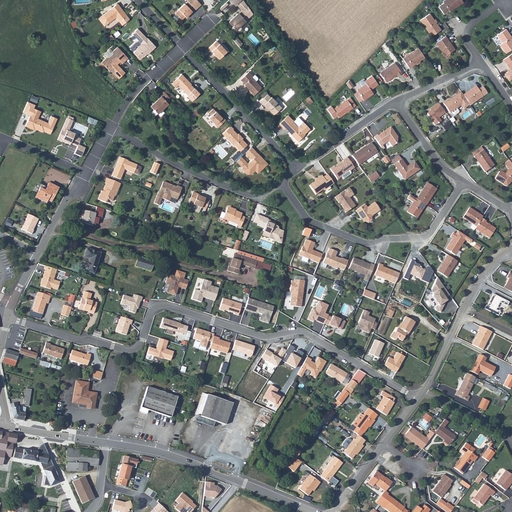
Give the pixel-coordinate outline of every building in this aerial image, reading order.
[(178,9),(178,10),(175,13),(182,20),(185,17),(186,17),(188,15),(189,16),(193,12),(192,12),(195,9),(196,10),(201,5),(196,0),(186,0),(188,1),(185,4),(184,4),(178,9)] [(252,14),(243,0),(229,0),(234,5),(236,4),(242,10),(238,14),(237,13),(229,22),(236,30),(252,14)] [(463,2),(460,0),(445,0),(443,2),(443,3),(438,6),(444,14),(449,10),(450,11),(463,2)] [(221,10),(229,4),(227,1),(219,8),(221,10)] [(118,5),(118,4),(110,10),(100,19),(105,26),(116,18),(122,25),(129,19),(120,8),(119,8),(117,5),(118,5)] [(441,30),(429,13),(420,20),(431,36),(441,30)] [(132,34),(141,43),(136,49),(143,57),(148,53),(149,53),(156,47),(147,38),(137,29),(132,34)] [(511,37),(506,29),(497,35),(502,43),(499,44),(506,53),(511,48),(511,41),(509,38),(511,37)] [(445,56),(455,49),(445,36),(436,43),(445,56)] [(226,52),(216,41),(209,48),(211,51),(219,59),(226,52)] [(108,58),(106,58),(101,62),(110,71),(111,70),(118,79),(125,73),(116,63),(119,60),(122,64),(128,58),(117,47),(113,52),(112,54),(108,58)] [(424,57),(418,48),(402,59),(409,68),(424,57)] [(511,53),(503,59),(506,64),(510,70),(504,74),(508,80),(511,77),(511,53)] [(402,73),(394,63),(379,73),(386,82),(396,75),(397,76),(402,73)] [(253,76),(248,72),(240,80),(244,84),(247,88),(249,88),(250,89),(249,91),(253,95),(261,88),(252,78),(253,76)] [(191,84),(181,74),(174,81),(172,84),(175,88),(178,85),(187,95),(191,101),(199,94),(191,85),(191,84)] [(373,94),(372,93),(370,90),(371,89),(378,84),(372,76),(364,81),(366,84),(356,90),(357,91),(363,99),(363,100),(373,94)] [(463,95),(470,105),(483,96),(476,86),(463,95)] [(158,96),(160,97),(150,106),(157,114),(168,104),(167,102),(170,99),(163,91),(158,96)] [(359,102),(363,99),(357,91),(353,94),(359,102)] [(270,98),(267,94),(259,102),(265,108),(266,107),(274,115),(281,108),(271,97),(270,98)] [(464,103),(457,94),(443,104),(450,113),(464,103)] [(356,106),(350,98),(333,109),(331,106),(327,109),(333,119),(337,116),(339,118),(356,106)] [(26,125),(25,126),(34,130),(35,128),(37,128),(37,130),(42,132),(44,131),(51,134),(58,119),(51,116),(48,123),(38,119),(41,111),(33,108),(35,105),(27,102),(23,112),(30,115),(26,125)] [(445,113),(438,104),(432,108),(432,110),(427,114),(435,126),(441,121),(438,117),(445,113)] [(208,113),(211,116),(208,118),(215,125),(217,127),(225,120),(219,113),(218,114),(213,109),(208,113)] [(284,119),(289,125),(285,129),(292,136),(293,135),(295,137),(294,138),(298,141),(305,135),(304,134),(310,129),(303,122),(297,127),(293,122),(293,121),(288,115),(284,119)] [(68,116),(62,129),(57,140),(62,142),(70,145),(71,143),(78,146),(74,154),(81,157),(85,148),(78,145),(81,139),(74,136),(74,135),(67,131),(74,119),(68,116)] [(289,125),(284,119),(280,123),(285,129),(289,125)] [(453,125),(450,121),(443,126),(446,130),(453,125)] [(237,135),(237,134),(233,129),(230,126),(222,134),(233,145),(235,146),(240,151),(247,145),(242,139),(243,138),(240,136),(239,137),(237,135)] [(395,135),(390,127),(378,136),(377,135),(374,137),(381,148),(384,147),(382,145),(388,141),(392,147),(396,144),(397,137),(395,137),(394,136),(395,135)] [(365,147),(365,146),(352,156),(358,165),(377,152),(371,143),(365,147)] [(500,148),(503,152),(509,147),(507,144),(500,148)] [(260,171),(267,164),(259,155),(259,156),(251,147),(245,152),(252,159),(247,164),(241,157),(236,161),(243,168),(242,169),(247,174),(251,174),(255,170),(257,172),(259,170),(260,171)] [(472,153),(474,156),(483,150),(481,147),(472,153)] [(494,166),(483,150),(474,156),(485,172),(494,166)] [(394,164),(401,159),(398,155),(391,160),(394,164)] [(115,168),(112,176),(120,180),(124,169),(134,173),(134,172),(138,174),(139,174),(141,168),(140,167),(137,165),(131,163),(130,163),(127,162),(128,161),(119,157),(115,168)] [(334,167),(334,166),(330,169),(337,180),(341,177),(340,176),(349,170),(349,171),(354,168),(347,157),(342,161),(343,161),(340,163),(340,164),(339,165),(338,164),(334,167)] [(393,164),(402,176),(405,174),(408,177),(419,169),(414,162),(409,166),(409,167),(407,168),(401,159),(394,164),(393,164)] [(500,171),(499,171),(494,179),(506,186),(511,180),(511,173),(508,170),(505,174),(500,171)] [(379,177),(375,171),(367,177),(371,183),(379,177)] [(323,189),(324,191),(333,184),(327,174),(323,177),(321,175),(316,179),(317,180),(309,185),(316,195),(323,189)] [(104,192),(102,191),(98,200),(106,203),(107,199),(112,201),(114,197),(115,196),(120,184),(107,178),(105,183),(106,184),(104,189),(105,190),(104,192)] [(40,186),(35,197),(50,204),(59,187),(48,182),(45,189),(40,186)] [(158,192),(154,203),(159,205),(162,198),(169,202),(171,198),(177,200),(182,188),(177,186),(176,187),(163,182),(159,192),(158,192)] [(436,189),(427,183),(416,199),(425,205),(426,205),(436,189)] [(349,188),(344,191),(335,198),(339,203),(340,202),(341,203),(341,205),(343,208),(342,208),(345,213),(355,206),(349,198),(353,195),(349,188)] [(205,198),(200,196),(197,195),(198,194),(193,192),(188,203),(201,208),(206,209),(209,201),(205,199),(205,198)] [(416,199),(410,194),(407,199),(413,202),(407,212),(417,218),(425,205),(416,199)] [(374,202),(367,208),(364,204),(355,211),(360,218),(361,218),(364,222),(365,221),(368,223),(371,220),(371,217),(373,216),(372,215),(380,210),(374,202)] [(242,213),(235,211),(233,210),(232,208),(229,207),(227,208),(223,218),(228,219),(229,221),(237,224),(236,226),(240,227),(245,217),(241,216),(242,213)] [(469,208),(462,218),(472,224),(471,227),(471,228),(474,230),(475,229),(476,226),(482,218),(483,216),(469,208)] [(82,210),(81,216),(80,219),(82,219),(81,223),(92,226),(93,221),(95,221),(96,218),(99,219),(100,212),(96,211),(95,213),(82,210)] [(38,219),(28,214),(21,229),(32,234),(33,230),(38,219)] [(279,229),(277,226),(274,225),(274,222),(264,218),(264,217),(257,214),(253,222),(258,224),(257,226),(264,228),(263,231),(268,233),(269,235),(268,238),(283,244),(284,231),(279,229)] [(476,226),(475,229),(489,238),(495,229),(485,222),(486,221),(482,218),(476,226)] [(450,237),(453,238),(445,249),(455,255),(465,240),(471,244),(473,240),(459,230),(456,234),(453,232),(450,237)] [(315,243),(306,240),(303,247),(302,246),(299,255),(319,263),(322,254),(315,251),(314,252),(312,251),(312,250),(315,243)] [(100,253),(86,249),(83,257),(89,259),(85,271),(93,274),(100,253)] [(344,270),(348,261),(341,258),(340,259),(337,258),(336,258),(334,258),(337,252),(329,249),(327,253),(327,252),(323,263),(327,265),(329,264),(333,266),(333,267),(337,269),(337,268),(344,270)] [(229,266),(227,271),(238,274),(240,268),(239,267),(242,257),(245,258),(245,259),(247,260),(247,258),(253,260),(250,268),(255,269),(258,257),(238,251),(237,254),(234,253),(232,258),(231,262),(230,262),(229,262),(228,266),(229,266)] [(437,271),(447,277),(457,261),(448,255),(437,271)] [(153,261),(138,257),(135,266),(150,271),(153,261)] [(374,266),(353,258),(349,269),(365,275),(363,280),(367,282),(374,266)] [(411,260),(403,278),(407,280),(410,274),(429,282),(433,272),(428,266),(423,269),(421,268),(420,265),(414,263),(415,261),(411,260)] [(383,265),(379,264),(374,275),(395,283),(399,273),(382,267),(383,265)] [(43,269),(45,270),(40,286),(50,289),(51,288),(57,290),(60,282),(53,280),(56,270),(52,268),(44,266),(43,269)] [(188,281),(168,274),(165,283),(169,284),(167,293),(176,295),(178,287),(185,289),(188,281)] [(437,277),(431,290),(433,292),(432,296),(437,304),(435,309),(440,312),(447,300),(445,297),(449,295),(437,277)] [(211,282),(203,279),(199,291),(195,290),(192,299),(201,302),(203,297),(214,301),(219,288),(210,286),(211,282)] [(296,281),(291,281),(290,292),(291,292),(290,306),(301,307),(302,302),(300,302),(300,299),(302,299),(304,281),(297,280),(296,281)] [(401,285),(399,293),(407,296),(410,288),(401,285)] [(46,303),(48,304),(50,296),(38,292),(36,297),(37,297),(35,303),(32,311),(42,314),(46,303)] [(82,298),(78,309),(85,311),(86,310),(89,311),(88,312),(93,314),(97,303),(89,300),(91,294),(84,292),(82,298)] [(66,296),(64,300),(72,302),(75,295),(70,294),(69,297),(66,296)] [(501,298),(493,294),(487,306),(495,310),(501,298)] [(142,297),(134,295),(133,298),(123,295),(120,304),(130,307),(128,311),(135,313),(137,306),(138,306),(140,301),(141,301),(142,297)] [(242,304),(223,298),(219,309),(224,311),(224,310),(234,313),(234,314),(238,315),(242,304)] [(273,306),(248,298),(244,310),(252,312),(253,311),(261,314),(259,321),(268,323),(273,306)] [(324,324),(327,317),(328,316),(324,315),(327,306),(318,302),(314,310),(312,309),(307,319),(313,322),(314,319),(319,321),(319,322),(324,324)] [(64,305),(61,315),(68,317),(71,307),(64,305)] [(390,307),(386,315),(391,318),(395,309),(390,307)] [(369,313),(363,310),(357,324),(361,325),(359,329),(369,333),(371,328),(375,330),(377,323),(374,322),(375,319),(368,316),(369,313)] [(327,317),(324,324),(332,327),(333,326),(341,330),(345,321),(332,316),(331,319),(327,317)] [(132,320),(120,317),(115,332),(126,335),(129,324),(131,325),(132,320)] [(415,322),(405,317),(398,330),(396,329),(394,334),(392,333),(390,337),(395,340),(397,338),(402,341),(407,332),(408,333),(415,322)] [(163,318),(160,327),(177,333),(178,332),(185,334),(188,327),(180,324),(173,321),(173,323),(172,322),(171,321),(163,318)] [(472,344),(482,350),(491,332),(480,326),(478,331),(479,331),(477,334),(478,336),(477,338),(476,337),(472,344)] [(212,341),(213,336),(214,333),(208,331),(207,332),(206,331),(206,330),(197,327),(193,337),(201,339),(199,344),(206,346),(208,339),(212,341)] [(219,338),(213,336),(212,341),(209,348),(227,354),(230,343),(224,341),(224,342),(223,342),(222,341),(219,340),(219,338)] [(168,341),(159,338),(156,347),(157,347),(157,350),(150,347),(147,354),(154,356),(162,359),(162,358),(171,360),(173,352),(165,349),(168,341)] [(384,344),(375,340),(369,353),(378,357),(384,344)] [(245,343),(236,341),(233,350),(251,356),(254,346),(248,344),(247,345),(246,345),(245,343)] [(50,344),(46,343),(43,353),(46,354),(61,359),(64,349),(57,347),(56,348),(54,347),(55,346),(50,345),(50,344)] [(303,353),(298,350),(296,353),(293,351),(295,348),(290,345),(286,351),(285,353),(287,354),(282,362),(294,369),(303,353)] [(36,359),(37,354),(20,348),(19,353),(36,359)] [(285,353),(286,351),(282,348),(276,357),(272,354),(273,353),(266,350),(261,358),(276,367),(285,353)] [(4,357),(16,361),(19,353),(6,349),(3,357),(4,357)] [(86,355),(72,350),(69,359),(87,365),(91,355),(87,353),(86,355)] [(389,357),(384,365),(387,367),(387,368),(396,373),(405,357),(397,352),(392,359),(389,357)] [(479,354),(476,360),(478,361),(476,363),(475,362),(470,371),(477,375),(479,371),(490,376),(495,367),(484,362),(486,358),(479,354)] [(2,362),(14,367),(16,361),(4,357),(2,362)] [(318,357),(314,363),(315,365),(313,366),(309,363),(311,359),(307,357),(300,368),(305,371),(306,369),(311,372),(310,375),(315,378),(319,371),(320,372),(326,362),(318,357)] [(347,374),(330,364),(325,373),(342,383),(347,374)] [(133,382),(135,369),(128,368),(125,380),(133,382)] [(102,373),(94,370),(92,377),(100,380),(102,373)] [(458,391),(457,391),(455,395),(467,401),(469,397),(467,395),(476,377),(467,373),(458,391)] [(511,376),(509,375),(503,386),(510,389),(511,385),(511,376)] [(349,394),(350,394),(353,390),(352,389),(357,384),(351,379),(343,389),(349,394)] [(72,403),(79,404),(94,407),(97,393),(87,392),(89,383),(76,381),(72,403)] [(278,389),(270,385),(263,398),(274,404),(274,407),(278,408),(284,397),(276,393),(278,389)] [(147,387),(139,411),(147,414),(148,410),(170,417),(177,397),(147,387)] [(349,394),(343,389),(336,399),(334,402),(339,406),(349,394)] [(380,395),(383,397),(376,409),(386,416),(394,403),(393,402),(395,399),(382,391),(380,395)] [(196,415),(203,393),(202,393),(195,415),(196,415)] [(232,403),(203,393),(196,415),(214,421),(218,410),(228,414),(232,403)] [(484,410),(489,401),(482,398),(478,407),(484,410)] [(10,404),(11,408),(10,408),(12,417),(14,419),(23,421),(26,408),(18,406),(17,402),(10,404)] [(363,415),(360,414),(352,425),(356,427),(353,431),(358,435),(360,437),(363,433),(370,425),(371,426),(375,420),(374,420),(377,416),(368,408),(365,413),(363,415)] [(228,414),(218,410),(214,421),(225,425),(228,414)] [(142,429),(147,414),(139,411),(134,426),(142,429)] [(326,424),(333,416),(327,411),(320,420),(326,424)] [(425,414),(422,419),(429,422),(432,417),(425,414)] [(214,421),(196,415),(194,421),(213,427),(214,421)] [(444,428),(448,422),(444,419),(434,433),(450,444),(455,437),(444,428)] [(314,435),(324,422),(320,420),(311,433),(314,435)] [(422,449),(434,433),(430,431),(425,438),(411,427),(405,434),(412,440),(412,441),(422,449)] [(16,434),(0,431),(0,464),(3,465),(4,456),(10,458),(13,442),(15,443),(16,434)] [(354,438),(343,453),(352,459),(357,452),(358,452),(359,452),(363,446),(362,444),(365,440),(360,437),(358,435),(354,439),(354,438)] [(37,452),(15,448),(13,458),(40,462),(45,476),(44,485),(50,486),(60,482),(44,443),(41,445),(39,447),(38,449),(37,452)] [(466,443),(460,451),(464,454),(453,467),(462,474),(472,460),(474,462),(477,457),(471,453),(467,450),(470,446),(466,443)] [(494,453),(487,448),(481,457),(488,462),(494,453)] [(72,449),(67,449),(67,471),(77,471),(77,472),(86,472),(86,465),(98,466),(98,452),(72,449)] [(293,456),(296,458),(301,451),(298,449),(293,456)] [(122,465),(130,467),(135,468),(138,460),(124,456),(122,465)] [(296,458),(293,456),(285,466),(294,472),(301,462),(296,458)] [(342,463),(334,457),(320,476),(334,486),(338,481),(332,477),(342,463)] [(130,467),(122,465),(121,465),(116,484),(125,486),(127,480),(130,467)] [(511,481),(511,475),(505,470),(495,483),(505,491),(511,481)] [(384,491),(376,502),(379,505),(387,495),(388,494),(385,491),(392,482),(385,477),(385,478),(376,471),(367,482),(373,486),(375,483),(384,491)] [(440,478),(442,479),(432,492),(441,498),(450,485),(449,484),(452,481),(443,474),(440,478)] [(308,496),(312,490),(316,485),(317,486),(320,482),(310,475),(299,489),(308,496)] [(94,498),(84,476),(72,481),(82,504),(94,498)] [(470,486),(462,480),(460,483),(468,489),(470,486)] [(208,481),(206,495),(213,496),(215,499),(223,489),(219,485),(215,485),(216,482),(208,481)] [(495,492),(484,484),(471,501),(475,504),(476,504),(477,504),(478,503),(482,506),(490,495),(491,496),(495,492)] [(192,503),(188,499),(187,497),(182,493),(175,501),(178,504),(174,508),(178,511),(183,511),(186,509),(189,511),(190,511),(196,506),(192,503)] [(406,511),(408,511),(397,503),(398,503),(387,495),(379,505),(384,508),(390,511),(406,511)] [(126,501),(116,499),(114,508),(126,511),(131,510),(131,509),(135,507),(132,499),(126,501)] [(439,500),(436,504),(446,511),(450,511),(454,507),(447,503),(446,504),(445,505),(439,500)] [(169,511),(160,503),(151,511),(169,511)]
